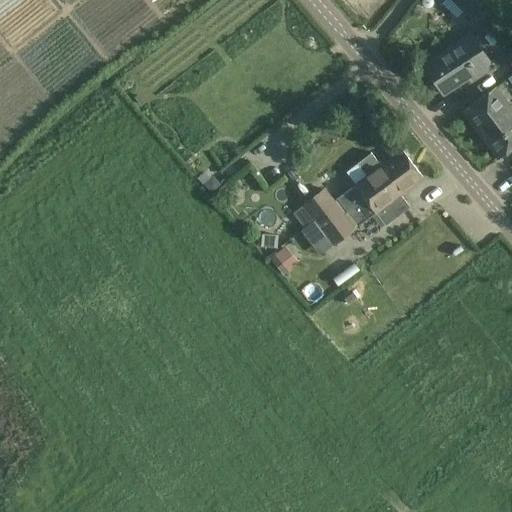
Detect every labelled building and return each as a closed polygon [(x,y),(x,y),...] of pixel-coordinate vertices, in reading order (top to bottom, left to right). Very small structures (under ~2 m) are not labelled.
[(425,8),(428,9),(431,8),(433,5),(434,2),(433,0),(422,0),(422,3),(423,6),(425,8)] [(451,0),(471,18),(488,0),(451,0)] [(471,34),(424,65),(444,96),(491,65),(471,34)] [(511,66),(511,48),(503,55),(511,66)] [(511,105),(510,107),(495,87),(463,112),(500,161),(511,151),(511,105)] [(385,227),(409,208),(400,196),(423,178),(403,151),(382,167),(372,154),(358,164),(368,177),(355,187),(339,198),(360,226),(372,216),(381,228),(384,225),(385,227)] [(213,195),(221,188),(216,182),(211,182),(205,187),(213,195)] [(356,230),(324,188),(302,205),(334,247),(356,230)] [(277,236),(263,236),(262,248),(277,249),(277,236)] [(284,276),(300,263),(285,246),(270,258),(284,276)]
